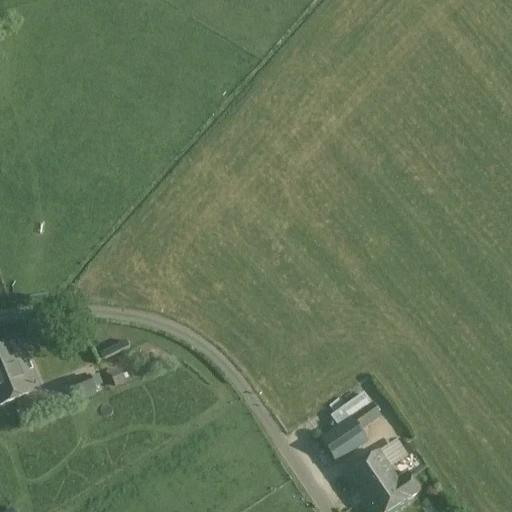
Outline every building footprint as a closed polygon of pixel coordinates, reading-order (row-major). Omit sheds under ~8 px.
[(38,387),(21,345),(12,349),(10,345),(0,349),(0,362),(15,401),(31,395),(29,391),(38,387)] [(0,362),(0,407),(15,401),(0,362)] [(126,379),(121,367),(109,372),(114,384),(126,379)] [(71,386),(75,397),(94,390),(89,379),(71,386)] [(333,421),(367,401),(362,392),(328,412),(333,421)] [(379,418),(370,405),(320,441),(336,464),(366,442),(359,432),(379,418)] [(408,475),(398,482),(379,453),(343,476),(356,495),(350,498),(356,507),(362,503),(367,511),(390,511),(410,499),(409,499),(420,492),(408,475)]
